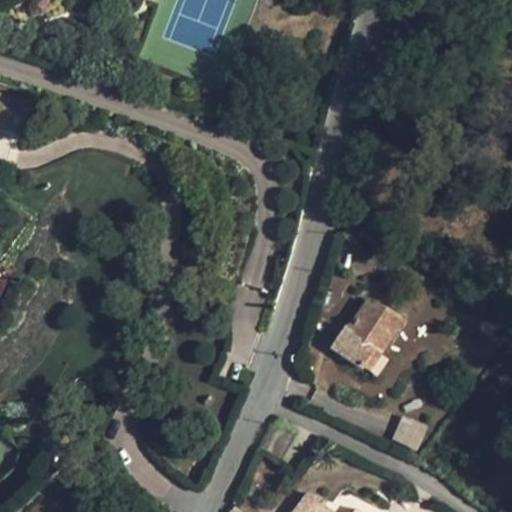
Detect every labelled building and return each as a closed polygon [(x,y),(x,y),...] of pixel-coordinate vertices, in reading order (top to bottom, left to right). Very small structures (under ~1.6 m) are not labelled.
[(0,129),(23,135),(31,103),(0,95),(0,129)] [(349,330),(346,328),(333,349),(363,368),(374,353),(379,356),(381,353),(403,321),(375,303),(373,306),(367,302),(349,330)] [(379,356),(374,353),(363,368),(368,372),(379,356)] [(390,359),(381,353),(379,356),(368,372),(377,377),(390,359)] [(424,428),(403,417),(393,438),(414,448),(424,428)] [(353,511),(332,511),(308,494),(294,511),(361,511),(356,508),(353,511)]
